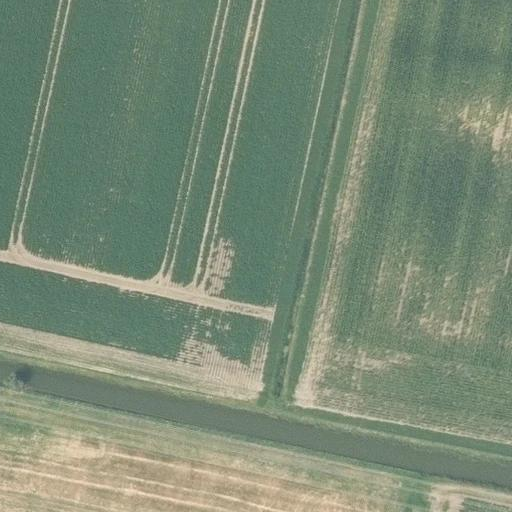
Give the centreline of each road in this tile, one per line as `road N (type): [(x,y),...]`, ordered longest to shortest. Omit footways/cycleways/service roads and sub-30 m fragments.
road 1 (track): [(511,454),(0,346)]
road 2 (track): [(0,402),(511,506)]
